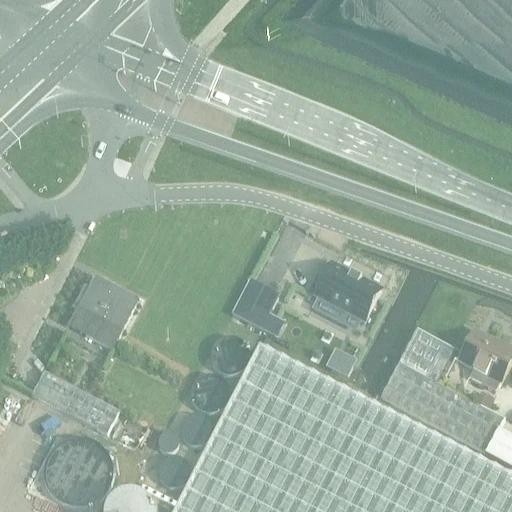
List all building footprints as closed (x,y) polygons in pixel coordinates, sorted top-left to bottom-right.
[(511,0),(299,0),(274,31),(511,117),(511,0)] [(318,301),(312,313),(341,329),(348,317),(364,325),(381,294),(379,293),(361,284),(362,283),(351,278),(334,269),(332,268),(315,300),(318,301)] [(80,309),(74,319),(91,328),(85,340),(112,354),(139,303),(95,280),(89,291),(85,289),(75,306),(80,309)] [(249,285),(232,318),(275,340),(283,325),(269,318),(278,300),(249,285)] [(417,333),(382,399),(487,456),(485,459),(511,473),(511,440),(499,434),(505,423),(504,423),(490,415),(488,414),(474,407),(436,386),(454,352),(417,333)] [(494,398),(511,362),(511,354),(498,348),(497,350),(473,338),(458,367),(473,374),(467,384),(494,398)] [(335,353),(326,371),(347,382),(356,365),(335,353)] [(511,511),(511,483),(260,354),(178,511),(511,511)] [(44,376),(32,399),(108,439),(119,416),(44,376)] [(480,396),(474,407),(488,414),(494,403),(480,396)]
